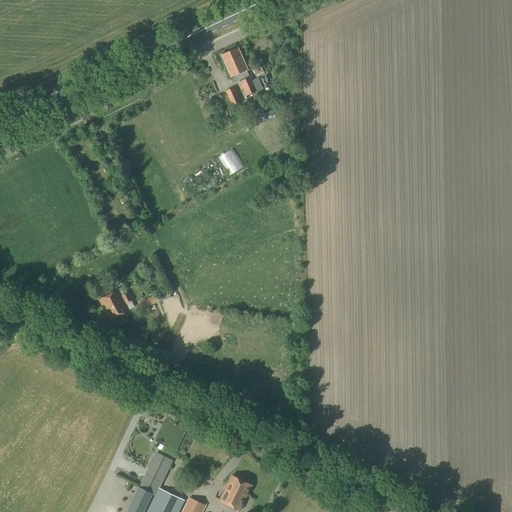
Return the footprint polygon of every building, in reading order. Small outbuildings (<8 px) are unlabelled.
[(231,78),(248,70),(238,48),(221,56),(231,78)] [(256,78),(264,74),(261,66),(252,70),(256,78)] [(251,77),(239,82),(245,97),(261,89),(256,78),(252,80),(251,77)] [(232,106),(240,102),(234,87),(225,91),(232,106)] [(231,174),(244,166),(234,148),(220,156),(231,174)] [(121,217),(116,220),(121,229),(126,226),(121,217)] [(121,296),(118,289),(98,300),(110,321),(129,310),(126,304),(132,300),(128,292),(121,296)] [(149,309),(161,300),(157,295),(145,304),(149,309)] [(110,334),(98,328),(94,335),(107,341),(110,334)] [(176,374),(182,362),(149,346),(143,359),(176,374)] [(167,414),(154,441),(164,446),(162,452),(181,461),(184,454),(180,452),(194,421),(167,408),(165,413),(167,414)] [(178,511),(184,501),(166,492),(159,489),(171,467),(153,458),(126,511),(143,511),(152,494),(156,496),(147,511),(178,511)] [(240,511),(252,486),(232,476),(220,501),(240,511)] [(201,511),(205,506),(189,499),(183,511),(201,511)]
